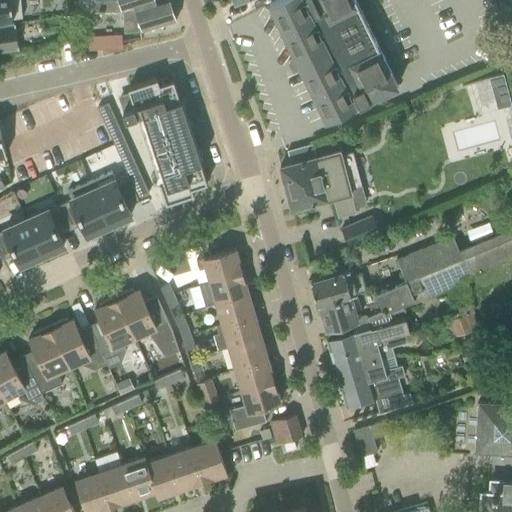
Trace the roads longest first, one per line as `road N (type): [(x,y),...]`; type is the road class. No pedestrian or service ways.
road 1 (residential): [(335,462),(253,183)]
road 2 (residential): [(0,302),(253,183)]
road 3 (residential): [(0,90),(206,43)]
road 4 (residential): [(253,183),(206,43)]
